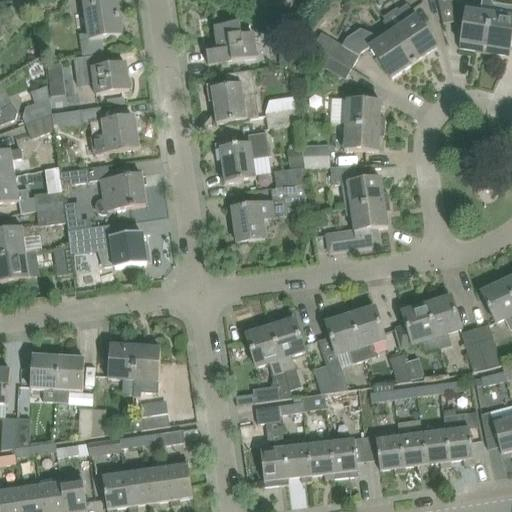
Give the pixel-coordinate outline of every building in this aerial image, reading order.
[(15,0),(13,5),(31,14),(37,0),(15,0)] [(83,0),(88,34),(89,38),(81,39),(84,58),(104,55),(102,40),(121,38),(121,33),(115,0),(83,0)] [(464,11),(459,49),(485,53),(492,4),(493,0),(482,0),(481,8),(466,6),(465,11),(464,11)] [(511,7),(492,4),(485,53),(509,56),(511,35),(511,7)] [(392,32),(414,65),(437,49),(408,5),(399,11),(398,9),(383,19),(392,32)] [(209,65),(228,63),(257,58),(254,35),(242,37),(240,23),(215,27),(218,51),(207,53),(209,65)] [(325,55),(331,59),(351,70),(359,57),(369,49),(390,81),(414,65),(392,32),(380,39),(361,31),(347,40),(343,47),(334,41),(325,55)] [(293,50),(292,57),(298,61),(305,58),(306,51),(300,47),(293,50)] [(288,51),(279,51),(280,66),(288,66),(288,51)] [(105,56),(93,58),(75,60),(79,88),(95,86),(97,97),(129,93),(125,64),(106,67),(105,56)] [(344,81),(351,70),(331,59),(324,69),(344,81)] [(61,63),(48,65),(49,72),(62,70),(61,63)] [(217,125),(259,119),(252,72),(222,77),(223,87),(212,89),(217,125)] [(0,85),(0,127),(15,122),(18,113),(12,105),(8,108),(4,101),(8,98),(0,85)] [(268,100),(269,113),(297,111),(297,98),(268,100)] [(331,119),(330,127),(341,128),(384,130),(385,120),(380,119),(381,103),(361,102),(348,101),(332,100),(331,119)] [(23,119),(26,127),(52,117),(50,101),(26,110),(23,119)] [(267,115),(269,130),(298,125),(296,111),(267,115)] [(52,117),(54,132),(83,128),(81,113),(52,117)] [(54,133),(54,132),(52,117),(26,127),(32,142),(54,133)] [(91,140),(93,157),(138,150),(133,118),(104,122),(90,124),(92,140),(91,140)] [(384,138),(384,130),(341,128),(340,134),(346,135),(345,152),(378,154),(379,138),(384,138)] [(249,137),(250,145),(221,150),(226,184),(256,180),(253,160),(270,158),(267,135),(249,137)] [(302,150),(290,152),(292,169),(305,167),(303,159),(302,150)] [(0,155),(0,180),(17,178),(14,163),(23,162),(22,151),(0,155)] [(330,157),(303,159),(305,167),(305,170),(305,171),(306,171),(331,169),(330,157)] [(108,216),(108,213),(146,207),(142,176),(111,181),(109,168),(61,175),(63,189),(103,183),(106,200),(100,201),(98,203),(96,207),(96,211),(99,215),(103,217),(108,216)] [(346,170),(332,170),(332,172),(333,187),(342,187),(345,211),(389,205),(388,194),(383,195),(380,180),(367,182),(351,183),(351,169),(346,170)] [(272,191),(272,192),(308,187),(306,171),(305,171),(305,170),(275,174),(277,190),(272,191)] [(19,194),(17,178),(0,180),(0,208),(31,203),(29,193),(19,194)] [(311,204),(308,187),(272,192),(274,204),(233,210),(238,245),(267,241),(264,221),(288,218),(286,204),(309,200),(310,204),(311,204)] [(36,197),(38,214),(65,210),(63,194),(36,197)] [(329,256),(379,248),(377,232),(388,230),(385,214),(390,213),(389,205),(345,211),(346,217),(352,216),(354,232),(326,236),(329,256)] [(67,222),(65,210),(38,214),(40,230),(67,226),(67,222)] [(326,214),(312,216),(314,230),(328,228),(326,214)] [(82,220),(67,222),(67,226),(68,234),(89,231),(91,231),(90,219),(82,220)] [(91,231),(68,234),(71,249),(72,257),(93,253),(100,252),(105,269),(115,267),(115,270),(147,266),(147,264),(151,264),(149,245),(148,245),(144,246),(142,234),(122,237),(120,238),(118,227),(91,231)] [(7,233),(0,233),(0,260),(28,256),(26,241),(35,240),(33,229),(7,233)] [(75,277),(72,257),(71,249),(54,251),(58,279),(75,277)] [(28,256),(0,260),(0,286),(40,281),(37,255),(28,256)] [(511,333),(511,298),(505,285),(493,291),(490,286),(480,291),(497,326),(506,322),(511,333)] [(440,303),(427,307),(442,351),(452,348),(449,336),(462,332),(455,313),(449,294),(438,298),(440,303)] [(351,318),(366,363),(376,359),(372,347),(385,343),(373,305),(362,309),(364,313),(351,318)] [(406,327),(395,331),(402,352),(413,349),(413,348),(423,344),(427,356),(442,351),(427,307),(414,311),(412,306),(400,310),(406,327)] [(271,329),(286,374),(296,370),(293,359),(306,355),(294,317),(282,320),(284,326),(271,329)] [(354,367),(366,363),(351,318),(338,322),(337,317),(326,321),(331,339),(338,358),(350,354),(354,367)] [(475,332),(487,370),(503,367),(489,327),(475,332)] [(285,374),(286,374),(271,329),(258,334),(256,328),(245,332),(256,370),(270,365),(274,377),(275,377),(272,389),(254,391),(256,406),(293,401),(285,374)] [(474,374),(487,370),(475,332),(462,336),(466,348),(465,349),(474,374)] [(331,339),(319,343),(327,368),(336,395),(350,393),(340,364),(338,358),(331,339)] [(134,398),(135,389),(137,344),(128,343),(128,348),(112,347),(110,381),(124,382),(123,397),(134,398)] [(134,398),(134,399),(141,399),(141,394),(159,395),(160,384),(162,350),(147,349),(147,344),(137,344),(135,389),(134,398)] [(399,386),(412,384),(404,357),(390,362),(399,386)] [(44,403),(57,404),(60,359),(34,358),(32,390),(45,391),(44,403)] [(60,359),(57,404),(69,404),(70,392),(84,393),(85,360),(60,359)] [(315,372),(322,396),(325,395),(325,396),(336,395),(327,368),(315,372)] [(0,369),(0,407),(9,408),(11,370),(0,369)] [(484,389),(507,383),(505,374),(482,380),(484,389)] [(440,387),(441,396),(465,393),(464,384),(440,387)] [(417,390),(418,399),(441,396),(440,387),(417,390)] [(395,393),(396,402),(418,399),(417,390),(395,393)] [(336,395),(325,396),(327,412),(332,411),(350,409),(350,414),(362,412),(360,391),(350,393),(336,395)] [(373,405),(396,402),(395,393),(371,396),(373,405)] [(303,405),(304,415),(327,412),(325,396),(325,395),(322,396),(302,398),(303,405)] [(279,409),(281,418),(304,415),(303,405),(279,409)] [(279,409),(257,412),(259,426),(282,423),(281,418),(279,409)] [(80,442),(94,440),(95,412),(82,411),(80,442)] [(95,412),(94,440),(106,438),(107,412),(95,412)] [(144,420),(145,432),(171,428),(169,416),(144,420)] [(503,418),(492,420),(496,435),(502,455),(511,452),(511,421),(504,423),(503,418)] [(2,453),(15,451),(17,451),(19,420),(18,420),(18,421),(4,420),(2,453)] [(19,420),(17,451),(31,449),(32,421),(19,420)] [(134,433),(145,432),(144,420),(133,422),(134,433)] [(451,464),(452,464),(465,463),(466,468),(476,467),(471,431),(457,433),(456,427),(446,428),(447,434),(451,464)] [(428,468),(429,467),(442,466),(443,471),(452,470),(452,464),(451,464),(447,434),(434,436),(433,431),(423,432),(424,437),(428,468)] [(172,435),(163,436),(164,445),(165,448),(186,445),(186,442),(184,433),(172,435)] [(410,434),(400,435),(400,441),(401,441),(405,471),(406,471),(418,469),(419,474),(430,473),(429,467),(428,468),(424,437),(411,439),(410,434)] [(142,439),(144,448),(164,445),(163,436),(142,439)] [(388,436),(376,437),(376,439),(379,454),(380,463),(381,474),(395,472),(396,477),(407,476),(406,471),(405,471),(401,441),(400,441),(389,443),(388,436)] [(331,444),(336,482),(359,479),(354,441),(340,443),(340,438),(330,440),(331,444)] [(121,442),(122,451),(144,448),(142,439),(121,442)] [(308,447),(311,478),(324,477),(325,483),(336,482),(331,444),(317,445),(317,441),(307,442),(308,447)] [(88,447),(89,455),(122,451),(121,442),(88,447)] [(284,444),(289,481),(301,479),(302,485),(312,484),(311,478),(308,447),(294,448),(294,443),(284,444)] [(289,487),(289,481),(284,444),(260,447),(265,490),(289,487)] [(37,448),(38,457),(58,454),(58,451),(57,451),(56,445),(37,448)] [(58,451),(58,454),(59,460),(80,456),(89,455),(88,447),(58,451)] [(15,451),(15,457),(16,460),(38,457),(37,448),(31,449),(17,451),(15,451)] [(0,468),(17,466),(16,460),(15,457),(0,459),(0,468)] [(173,503),(172,503),(172,509),(182,508),(181,501),(193,500),(188,462),(180,463),(180,468),(168,470),(167,470),(173,503)] [(146,473),(150,506),(151,511),(152,511),(161,511),(160,505),(172,503),(173,503),(167,470),(168,470),(167,465),(160,466),(161,471),(147,473),(146,473)] [(130,509),(129,509),(129,511),(139,511),(139,507),(150,506),(146,473),(147,473),(146,468),(138,469),(138,475),(126,477),(125,477),(130,509)] [(118,511),(118,510),(129,509),(130,509),(125,477),(126,477),(125,470),(116,472),(117,478),(104,480),(106,498),(108,511),(118,511)] [(66,511),(88,511),(83,476),(74,477),(75,483),(64,485),(62,485),(66,511)] [(44,511),(66,511),(62,485),(64,485),(63,479),(54,481),(55,486),(43,488),(41,488),(44,511)] [(44,511),(41,488),(43,488),(42,483),(33,484),(34,490),(21,491),(20,491),(23,511),(44,511)] [(0,504),(1,511),(23,511),(20,491),(21,491),(20,486),(12,487),(13,493),(0,494),(0,504)]
